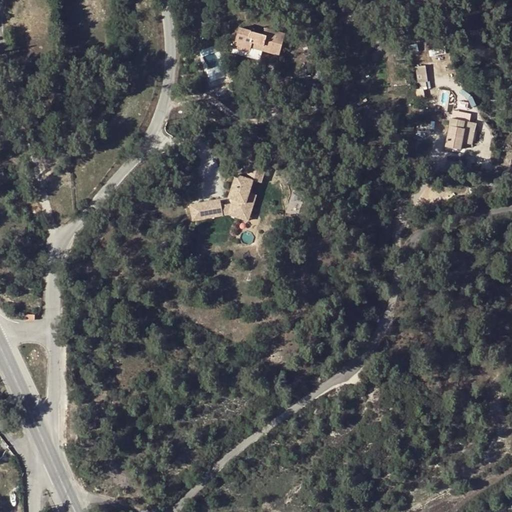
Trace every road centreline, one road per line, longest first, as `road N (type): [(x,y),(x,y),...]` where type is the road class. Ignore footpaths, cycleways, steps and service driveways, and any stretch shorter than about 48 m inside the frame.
road 1 (residential): [(171,511),(242,446),(353,371),(381,330),(400,255),(412,241),(511,207)]
road 2 (unclassified): [(167,0),(172,48),(159,121),(64,241),(49,322)]
